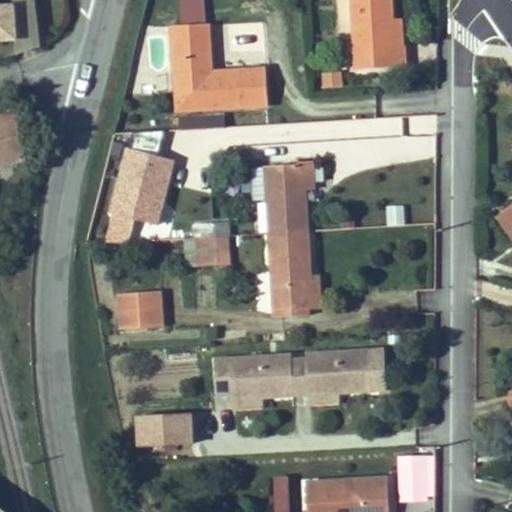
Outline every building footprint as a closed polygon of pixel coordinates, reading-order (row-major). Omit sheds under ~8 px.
[(35,19),(34,0),(16,0),(18,21),(35,19)] [(391,0),(354,0),(359,70),(406,67),(405,49),(403,49),(402,21),(393,21),(391,0)] [(0,7),(0,41),(19,41),(17,7),(0,7)] [(210,25),(172,28),(176,111),(270,105),(268,72),(213,74),(210,25)] [(340,85),(339,76),(325,77),(326,86),(340,85)] [(179,128),(223,128),(223,113),(179,113),(179,128)] [(0,117),(0,165),(26,160),(15,114),(0,117)] [(129,130),(128,147),(160,149),(162,132),(129,130)] [(127,148),(109,213),(157,226),(175,162),(127,148)] [(314,189),(313,164),(268,167),(271,235),(309,232),(307,196),(303,197),(302,189),(314,189)] [(404,204),(385,205),(386,226),(405,225),(404,204)] [(511,226),(504,215),(497,219),(511,241),(511,226)] [(215,237),(215,225),(198,226),(198,238),(215,237)] [(319,305),(318,274),(311,274),(309,232),(271,235),(276,316),(312,314),(312,305),(319,305)] [(220,264),(218,237),(215,237),(198,238),(199,265),(220,264)] [(269,281),(257,281),(258,311),(270,311),(269,281)] [(122,295),(124,329),(164,327),(162,292),(122,295)] [(215,361),(217,394),(233,393),(234,398),(264,396),(309,394),(323,393),(338,392),(387,389),(385,350),(307,356),(308,361),(293,362),(292,357),(215,361)] [(511,386),(503,390),(511,410),(511,386)] [(309,394),(309,401),(339,400),(338,392),(323,393),(309,394)] [(234,398),(234,406),(264,404),(264,396),(234,398)] [(191,414),(134,416),(135,446),(193,444),(191,414)] [(396,494),(424,494),(424,454),(396,455),(396,494)] [(289,511),(289,476),(272,476),(271,511),(289,511)] [(389,511),(388,481),(310,484),(311,511),(389,511)]
